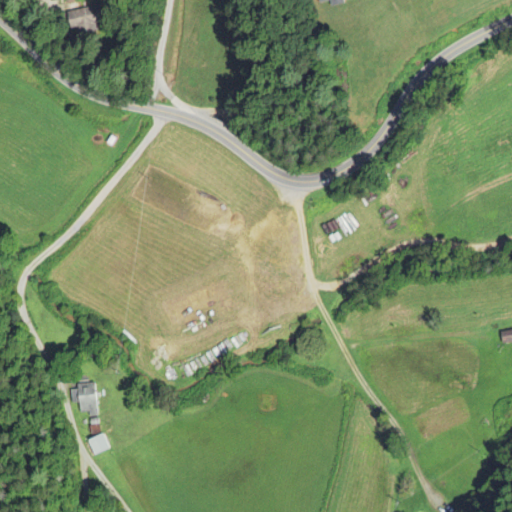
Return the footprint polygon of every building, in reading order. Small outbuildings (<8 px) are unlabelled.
[(67,30),(93,30),(93,24),(99,24),(99,9),(67,9),(67,30)] [(511,343),(511,331),(500,333),(501,345),(511,343)] [(71,404),(78,404),(79,417),(97,416),(95,386),(70,388),(71,404)] [(93,457),(109,449),(102,435),(86,443),(93,457)] [(475,511),(476,511),(484,504),(475,496),(459,511),(475,511),(476,511),(475,511)]
